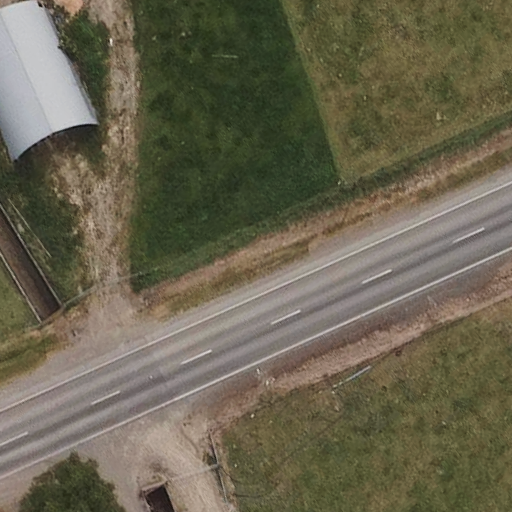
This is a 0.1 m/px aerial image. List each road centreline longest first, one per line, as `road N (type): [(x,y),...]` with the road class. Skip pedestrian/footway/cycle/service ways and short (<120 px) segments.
road 1 (primary): [(0,442),(511,212)]
road 2 (track): [(154,486),(127,428),(0,226)]
road 3 (track): [(158,371),(203,511)]
